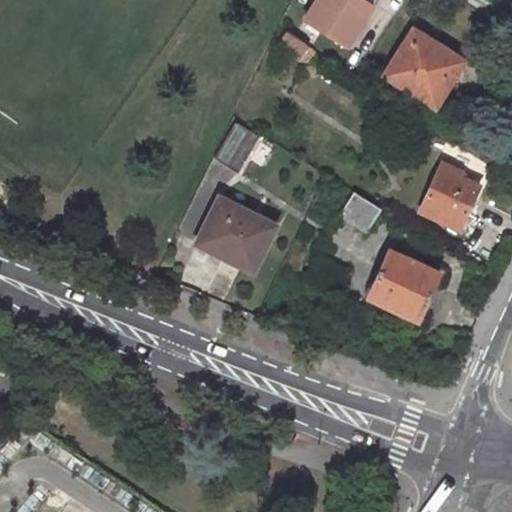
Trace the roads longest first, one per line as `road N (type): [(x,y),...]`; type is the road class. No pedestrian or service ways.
road 1 (tertiary): [(43,300),(108,347),(456,472)]
road 2 (tertiary): [(466,431),(321,396),(43,300)]
road 3 (unclassified): [(466,431),(511,312)]
